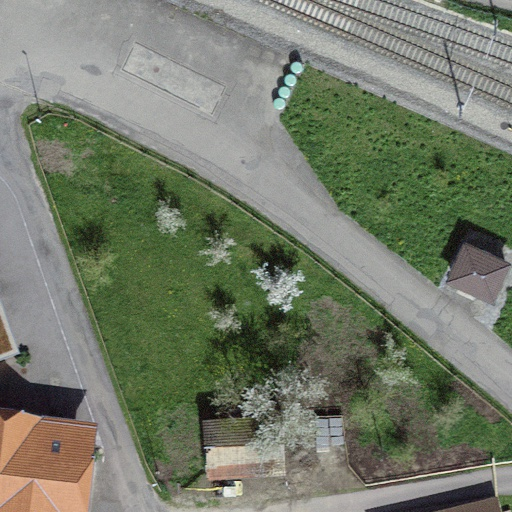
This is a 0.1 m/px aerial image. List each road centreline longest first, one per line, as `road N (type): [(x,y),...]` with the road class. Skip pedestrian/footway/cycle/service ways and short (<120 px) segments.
road 1 (residential): [(0,71),(28,67),(128,101),(302,208),(511,370)]
road 2 (residential): [(141,511),(58,275),(0,157)]
